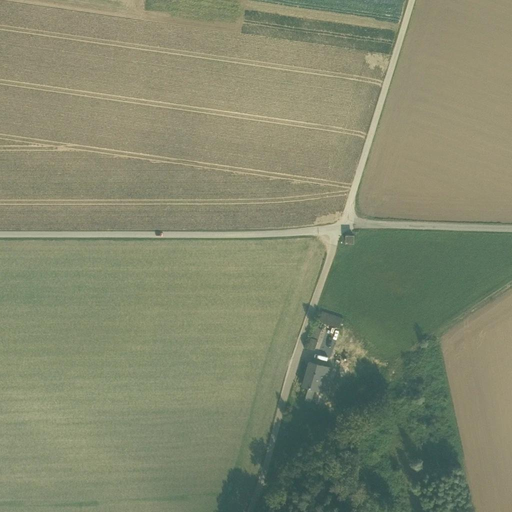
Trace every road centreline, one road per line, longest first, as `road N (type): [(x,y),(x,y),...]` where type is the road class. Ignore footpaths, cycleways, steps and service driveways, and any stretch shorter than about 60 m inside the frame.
road 1 (unclassified): [(339,228),(0,235)]
road 2 (unclassified): [(252,511),(339,228)]
road 3 (unclassified): [(339,228),(411,0)]
road 4 (unclassified): [(511,228),(339,228)]
road 5 (track): [(511,281),(389,372)]
